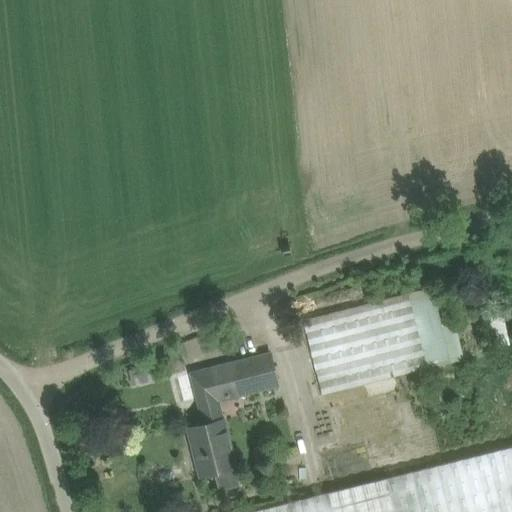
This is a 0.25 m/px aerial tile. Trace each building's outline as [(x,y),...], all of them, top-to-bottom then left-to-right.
[(298,336),(307,333),(322,394),(427,367),(451,362),(432,287),(409,293),(304,320),(294,323),(298,336)] [(504,303),(488,305),(493,346),(509,344),(504,303)] [(278,384),(276,373),(271,354),(191,374),(204,424),(189,428),(201,477),(236,468),(218,399),(278,384)] [(511,511),(511,446),(288,502),(248,511),(511,511)] [(272,457),(270,447),(259,450),(261,460),(272,457)] [(187,511),(184,497),(170,500),(172,511),(187,511)]
